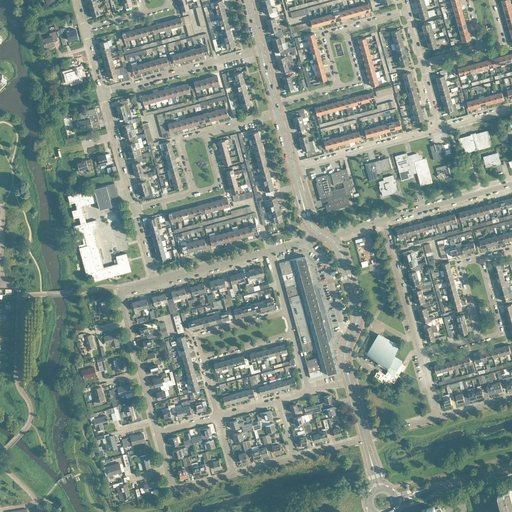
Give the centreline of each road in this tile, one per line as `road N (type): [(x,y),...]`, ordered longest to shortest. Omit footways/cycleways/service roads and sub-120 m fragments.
road 1 (residential): [(100,93),(260,49)]
road 2 (residential): [(292,168),(439,127)]
road 3 (residential): [(421,356),(382,220)]
road 4 (residential): [(382,220),(511,184)]
road 5 (residential): [(151,281),(270,250)]
